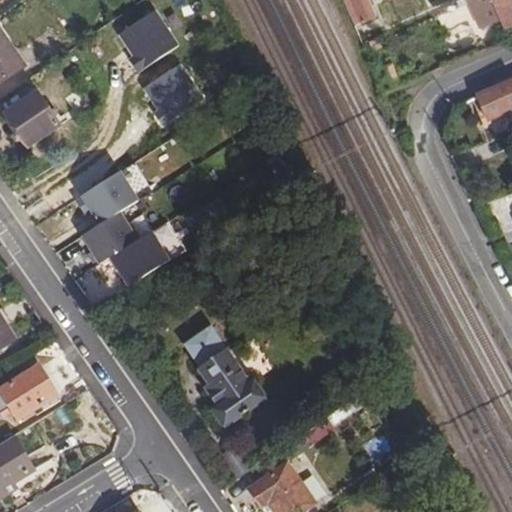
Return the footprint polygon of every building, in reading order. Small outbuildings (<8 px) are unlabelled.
[(366,0),(345,0),(354,23),(372,14),(366,0)] [(511,0),(471,0),(477,11),(483,26),(495,21),(497,26),(504,29),(511,25),(511,0)] [(0,84),(25,66),(0,29),(0,84)] [(511,78),(473,95),(484,123),(502,116),(501,111),(511,105),(511,78)] [(230,105),(256,89),(251,79),(224,94),(230,105)] [(61,125),(39,93),(6,116),(28,148),(61,125)] [(470,161),(500,153),(497,141),(467,148),(470,161)] [(83,198),(78,201),(86,216),(93,212),(102,226),(121,214),(140,202),(122,173),(83,198)] [(46,197),(57,213),(78,201),(83,198),(70,182),(46,197)] [(296,184),(260,206),(267,218),(302,196),(296,184)] [(139,242),(121,214),(102,226),(84,237),(101,265),(111,259),(139,242)] [(153,233),(139,242),(111,259),(129,287),(170,262),(153,233)] [(0,349),(15,339),(0,314),(0,349)] [(228,425),(265,399),(254,381),(251,383),(213,328),(188,345),(203,366),(202,367),(214,384),(209,387),(221,403),(216,407),(228,425)] [(57,398),(39,367),(0,391),(19,421),(57,398)] [(0,499),(7,495),(0,484),(11,478),(15,483),(35,471),(15,440),(0,448),(0,499)] [(218,462),(234,483),(256,467),(240,446),(218,462)] [(304,511),(315,505),(288,465),(252,491),(263,508),(270,502),(276,511),(304,511)] [(0,484),(7,495),(18,488),(15,483),(11,478),(0,484)]
